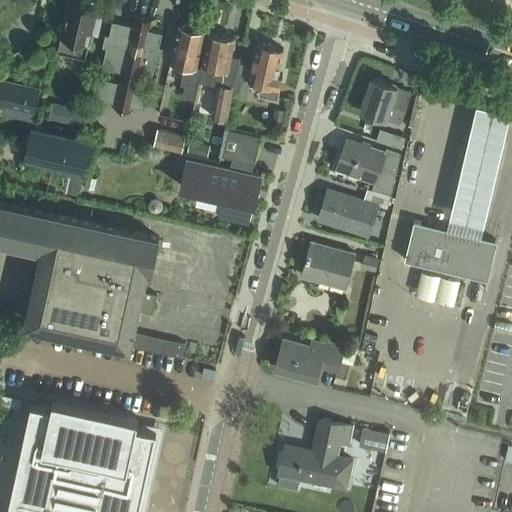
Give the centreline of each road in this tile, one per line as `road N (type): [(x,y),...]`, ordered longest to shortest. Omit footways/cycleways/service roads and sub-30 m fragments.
road 1 (residential): [(347,0),(255,327),(213,511)]
road 2 (secondary): [(347,0),(511,54)]
